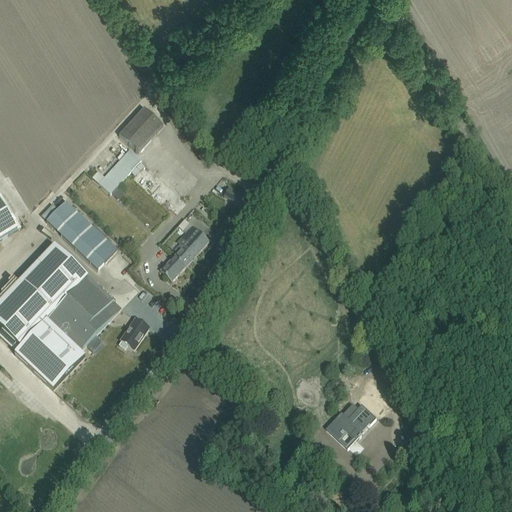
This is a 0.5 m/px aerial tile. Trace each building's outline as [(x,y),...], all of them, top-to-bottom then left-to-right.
[(138,155),(163,128),(144,110),(119,137),(138,155)] [(130,152),(99,186),(110,196),(112,195),(119,201),(124,196),(117,189),(141,163),(130,152)] [(76,163),(63,161),(63,160),(53,159),(52,168),(48,167),(46,179),(63,182),(63,177),(74,178),(76,163)] [(241,208),(246,200),(229,189),(224,198),(241,208)] [(0,242),(21,229),(0,195),(0,242)] [(66,204),(46,224),(98,273),(117,253),(66,204)] [(174,258),(186,269),(209,244),(192,228),(177,244),(180,247),(175,253),(177,255),(174,258)] [(55,247),(0,304),(0,329),(2,331),(0,333),(0,338),(16,354),(15,356),(53,393),(85,359),(80,355),(47,323),(89,280),(55,247)] [(172,284),(186,269),(174,258),(160,273),(172,284)] [(89,280),(47,323),(80,355),(87,348),(96,338),(122,311),(89,280)] [(135,322),(121,343),(121,344),(119,348),(125,352),(127,348),(134,352),(149,331),(135,322)] [(96,338),(87,348),(92,354),(102,343),(96,338)] [(339,421),(330,431),(333,433),(332,434),(336,437),(339,439),(341,437),(342,438),(345,435),(343,434),(346,432),(356,442),(358,440),(359,441),(361,438),(363,435),(361,434),(369,426),(370,428),(376,421),(365,411),(361,415),(358,411),(354,408),(352,406),(348,411),(338,421),(339,421)] [(423,447),(412,424),(402,428),(402,429),(403,428),(405,433),(404,433),(413,452),(423,447)] [(404,470),(384,487),(391,495),(411,478),(404,470)]
